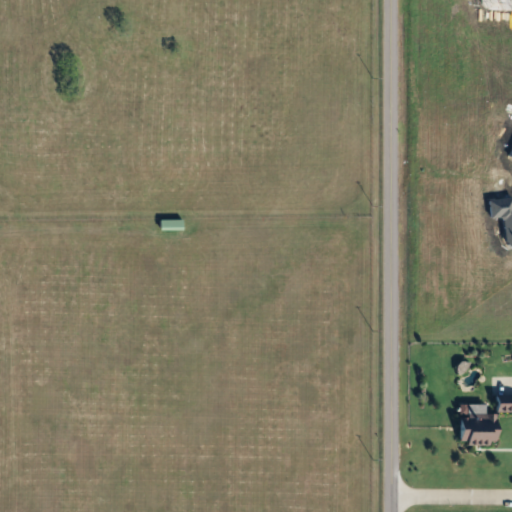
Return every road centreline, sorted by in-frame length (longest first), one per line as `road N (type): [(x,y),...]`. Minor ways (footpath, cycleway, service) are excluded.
road 1 (residential): [(386,511),(386,0)]
road 2 (residential): [(386,496),(511,496)]
